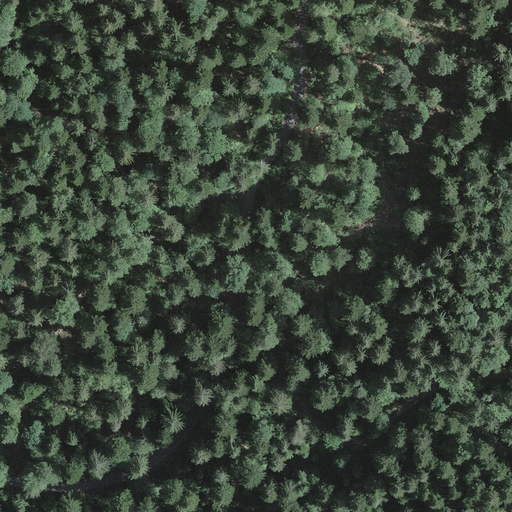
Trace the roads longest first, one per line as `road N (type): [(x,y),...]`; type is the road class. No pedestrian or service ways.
road 1 (unclassified): [(306,0),(298,58),(303,96),(249,201),(237,325),(202,411),(176,448),(137,474),(88,488),(0,482)]
road 2 (track): [(241,299),(279,370),(340,446),(370,440),(431,389),(511,374)]
